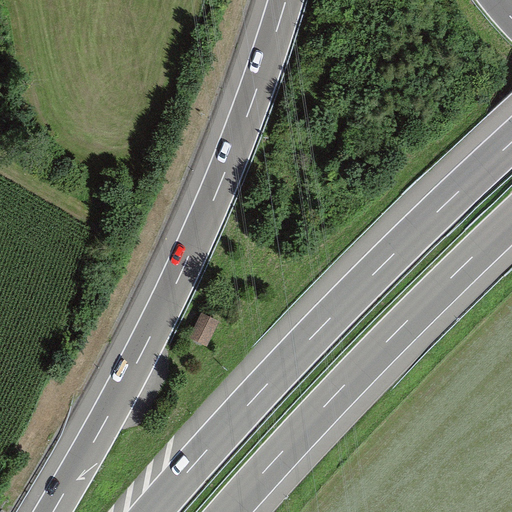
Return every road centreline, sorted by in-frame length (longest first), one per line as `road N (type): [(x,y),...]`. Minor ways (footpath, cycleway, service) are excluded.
road 1 (motorway): [(285,0),(194,243),(53,511)]
road 2 (motorway): [(511,142),(315,333),(152,511)]
road 3 (motorway): [(230,511),(511,221)]
